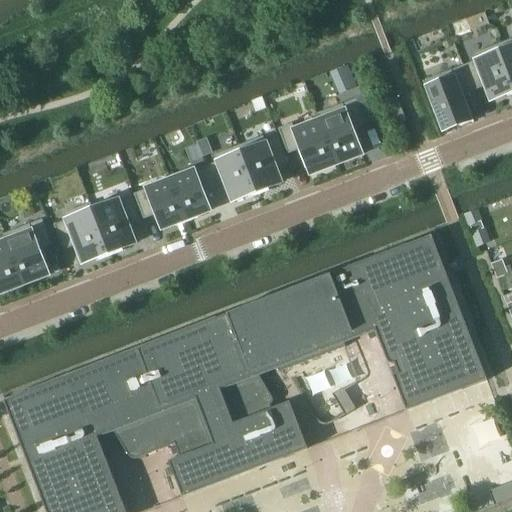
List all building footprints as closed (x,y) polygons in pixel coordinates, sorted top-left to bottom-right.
[(511,39),(497,46),(511,82),(511,39)] [(476,60),(463,65),(473,91),(483,87),(490,103),(511,94),(511,82),(497,46),(474,55),(476,60)] [(427,86),(425,87),(444,134),(474,122),(463,95),(473,91),(463,65),(425,81),(427,86)] [(347,66),(331,73),(333,78),(340,95),(356,88),(349,71),(347,66)] [(364,96),(317,114),(337,165),(363,155),(353,129),(366,125),(374,122),(364,96)] [(407,120),(398,98),(389,102),(398,124),(407,120)] [(317,114),(279,128),(289,154),(302,149),(312,175),(337,165),(317,114)] [(267,144),(264,136),(239,146),(257,193),(282,183),(277,169),(289,164),(279,139),(267,144)] [(257,193),(239,146),(215,155),(218,162),(206,167),(216,192),(227,187),(233,202),(257,193)] [(216,192),(206,167),(171,180),(187,221),(211,212),(205,196),(216,192)] [(187,221),(171,180),(134,194),(144,219),(157,214),(163,230),(187,221)] [(141,221),(131,195),(94,209),(111,254),(136,244),(129,225),(141,221)] [(94,209),(92,203),(64,214),(67,221),(55,225),(64,250),(76,246),(83,264),(111,254),(94,209)] [(43,220),(3,235),(4,237),(23,286),(49,276),(39,250),(52,245),(43,220)] [(481,221),(471,226),(474,233),(484,229),(481,221)] [(0,294),(23,286),(4,237),(0,239),(0,294)] [(4,401),(47,511),(127,511),(99,438),(114,432),(129,456),(129,457),(131,458),(132,459),(133,459),(135,459),(137,459),(138,459),(176,444),(181,458),(170,463),(183,498),(309,450),(291,403),(273,410),(271,405),(271,404),(271,402),(270,400),(260,375),(278,368),(280,373),(346,347),(344,343),(376,331),(388,362),(388,363),(389,363),(391,364),(392,365),(393,365),(394,365),(395,365),(399,374),(394,376),(407,412),(488,381),(458,303),(432,237),(4,401)] [(503,260),(491,265),(494,272),(506,268),(503,260)] [(506,268),(494,272),(497,280),(509,275),(506,268)] [(346,416),(357,410),(344,388),(333,395),(346,416)] [(495,507),(511,500),(511,483),(490,492),(495,507)]
